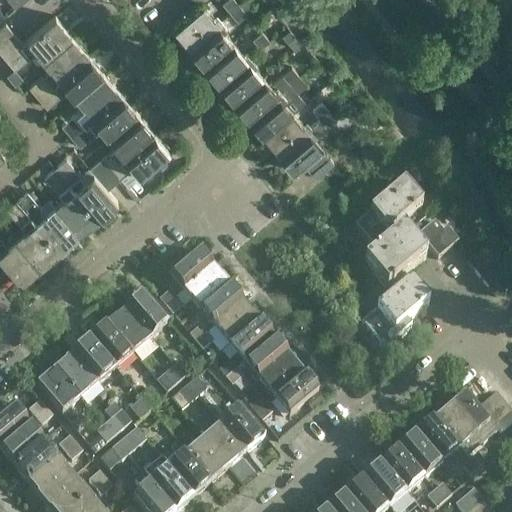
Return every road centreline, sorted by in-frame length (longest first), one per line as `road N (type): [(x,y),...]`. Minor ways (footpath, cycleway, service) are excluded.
road 1 (residential): [(257,511),(486,318)]
road 2 (residential): [(19,331),(225,162)]
road 3 (residential): [(225,162),(95,0)]
